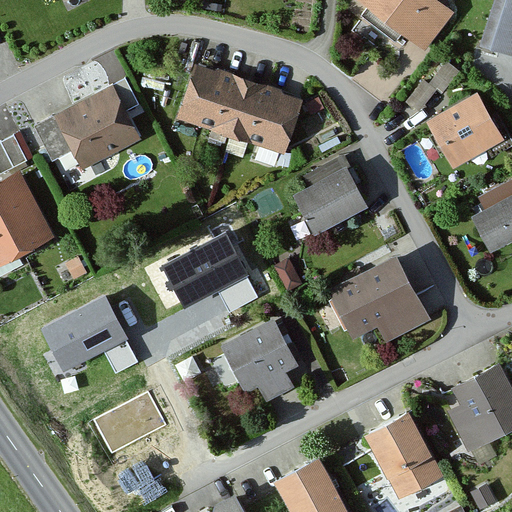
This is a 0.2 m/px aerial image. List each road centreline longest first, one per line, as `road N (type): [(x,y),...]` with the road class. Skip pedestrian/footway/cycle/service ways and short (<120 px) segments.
road 1 (residential): [(0,91),(118,31),(201,27),(301,60),(351,100),(470,336)]
road 2 (residential): [(470,336),(214,468)]
